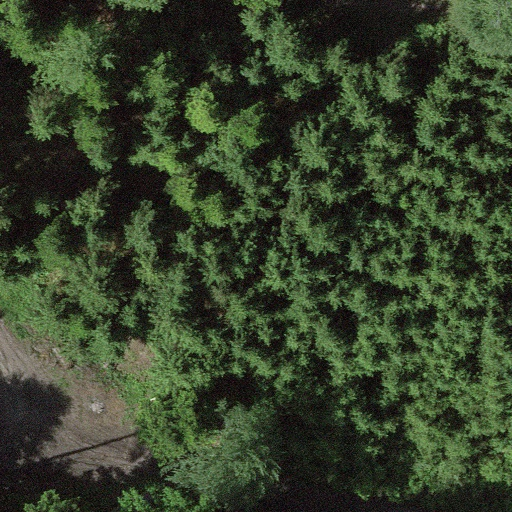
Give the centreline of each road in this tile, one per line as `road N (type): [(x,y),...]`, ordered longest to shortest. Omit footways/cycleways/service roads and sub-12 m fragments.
road 1 (track): [(434,0),(300,55),(0,272)]
road 2 (track): [(0,326),(139,441),(297,499),(368,511)]
